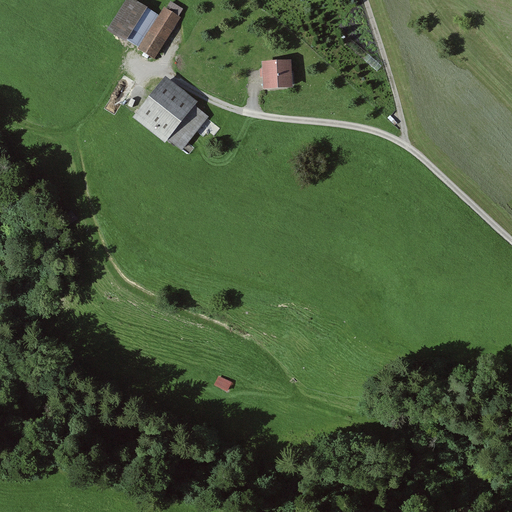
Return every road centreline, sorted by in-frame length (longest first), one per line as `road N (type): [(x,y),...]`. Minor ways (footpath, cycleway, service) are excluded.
road 1 (track): [(511,237),(406,140),(215,103),(159,64)]
road 2 (track): [(406,140),(366,0)]
